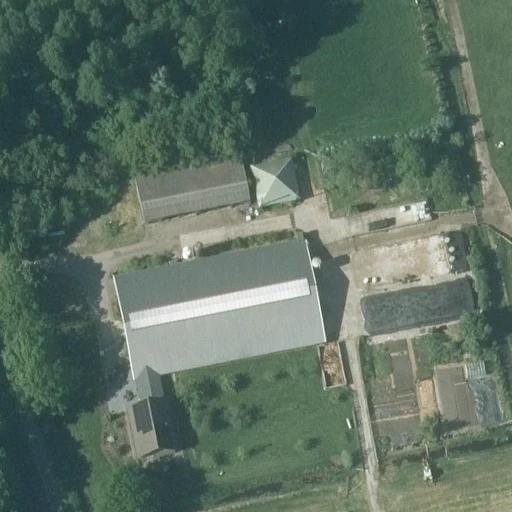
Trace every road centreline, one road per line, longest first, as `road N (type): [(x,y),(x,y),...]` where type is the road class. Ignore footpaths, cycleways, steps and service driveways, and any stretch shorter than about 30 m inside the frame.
road 1 (track): [(0,271),(67,260),(92,266),(315,222),(343,256),(511,240)]
road 2 (track): [(380,511),(348,333),(343,256)]
road 3 (track): [(457,0),(511,240)]
road 4 (track): [(315,222),(282,0)]
road 5 (unclassified): [(0,336),(58,511)]
